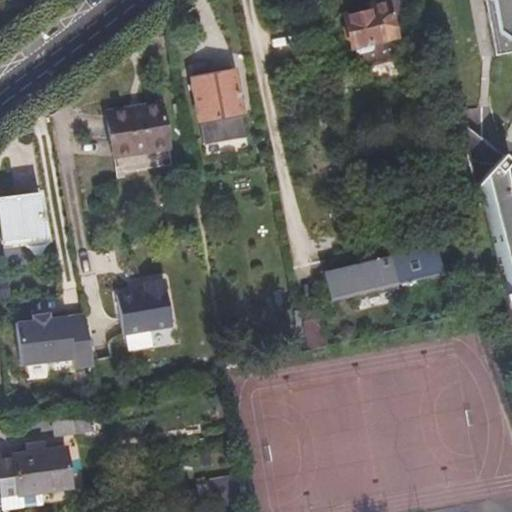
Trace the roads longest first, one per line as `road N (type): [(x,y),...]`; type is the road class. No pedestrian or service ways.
road 1 (unknown): [(242,0),(297,261)]
road 2 (secondary): [(0,102),(132,0)]
